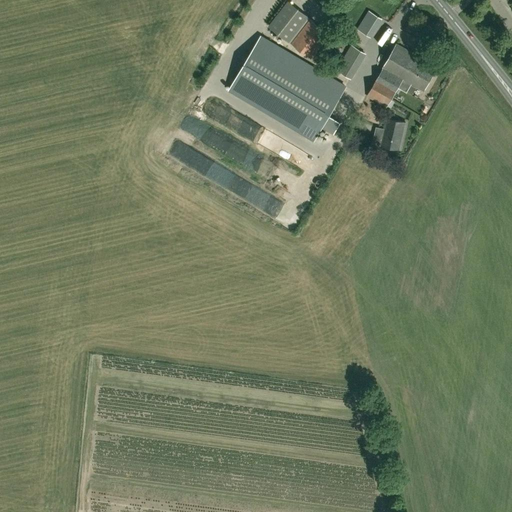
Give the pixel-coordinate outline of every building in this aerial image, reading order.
[(288,1),(269,26),(288,41),(307,17),(288,1)] [(381,18),(369,11),(358,29),(370,36),(381,18)] [(330,35),(311,19),(291,44),(311,59),(330,35)] [(322,126),(334,133),(340,122),(328,115),(345,86),(261,36),(229,90),(313,140),(322,126)] [(423,91),(437,67),(397,44),(367,96),(387,107),(403,79),(423,91)] [(336,70),(348,78),(352,70),(340,63),(336,70)] [(400,149),(406,122),(387,118),(381,145),(400,149)] [(230,172),(201,160),(196,172),(225,185),(230,172)]
